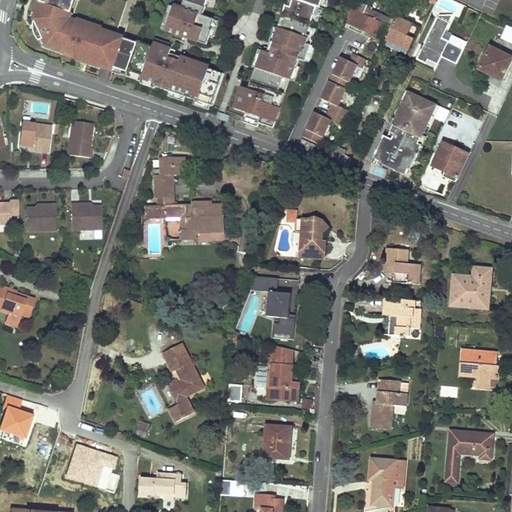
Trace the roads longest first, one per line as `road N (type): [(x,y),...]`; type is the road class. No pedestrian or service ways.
road 1 (residential): [(319,511),(334,289),(361,248),(370,185)]
road 2 (residential): [(157,112),(101,277),(74,421)]
road 3 (tertiary): [(157,112),(370,185)]
road 4 (residential): [(137,105),(118,162),(96,181),(0,182)]
road 5 (tertiary): [(370,185),(511,235)]
road 6 (unknown): [(74,421),(202,469)]
